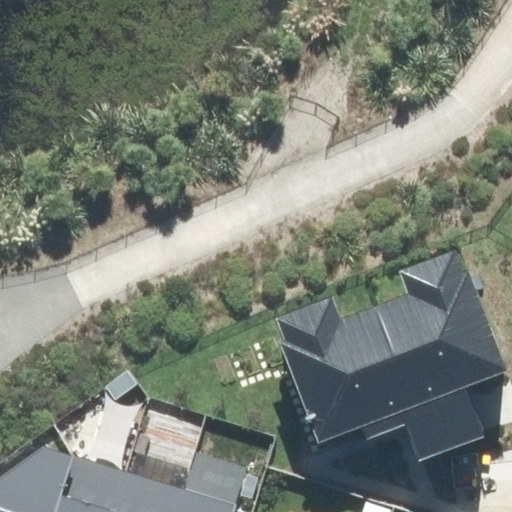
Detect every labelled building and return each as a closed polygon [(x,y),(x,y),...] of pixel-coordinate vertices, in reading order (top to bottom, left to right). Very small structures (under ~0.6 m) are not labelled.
[(511,314),(478,236),(276,323),(326,441),(511,362),(511,361),(511,314)] [(0,511),(53,511),(78,441),(52,433),(0,472),(0,511)] [(53,511),(117,511),(135,461),(78,441),(53,511)] [(135,461),(117,511),(180,511),(191,480),(135,461)] [(191,480),(180,511),(243,511),(248,499),(191,480)]
